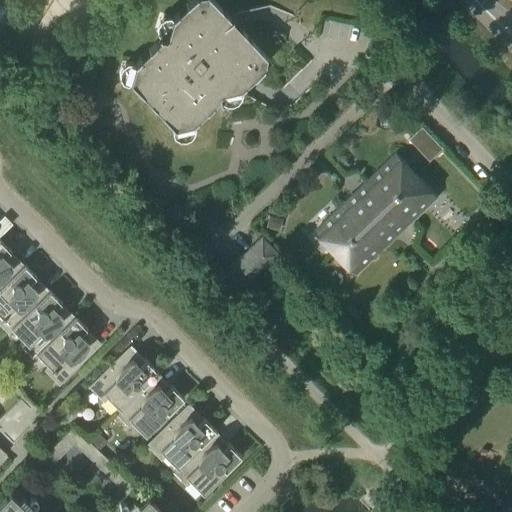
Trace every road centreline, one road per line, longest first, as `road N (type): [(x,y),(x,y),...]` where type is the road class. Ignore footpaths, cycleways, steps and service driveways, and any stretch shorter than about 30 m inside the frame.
road 1 (residential): [(246,511),(276,482),(281,459),(272,441),(150,316),(107,301),(0,193)]
road 2 (residential): [(211,246),(397,70)]
road 3 (residential): [(511,190),(397,70)]
